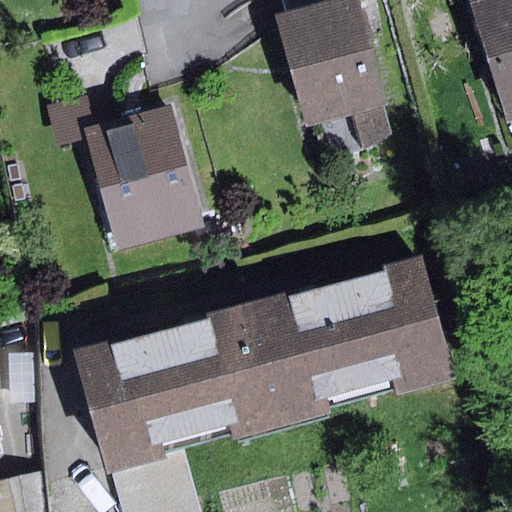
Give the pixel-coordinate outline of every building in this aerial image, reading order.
[(382,108),(385,107),(357,0),(349,0),(348,0),(289,16),(275,19),(303,128),(352,116),(382,108)] [(284,0),(289,16),(348,0),(284,0)] [(511,0),(469,0),(506,123),(511,121),(511,0)] [(86,128),(93,126),(86,98),(47,108),(54,136),(86,128)] [(201,227),(169,107),(93,126),(86,128),(117,249),(201,227)] [(382,108),(352,116),(359,150),(390,134),(382,108)] [(426,256),(249,302),(282,427),(331,414),(328,405),(395,388),(396,394),(458,378),(426,256)] [(249,302),(72,349),(106,475),(112,473),(166,459),(162,444),(184,438),(231,425),(234,439),(282,427),(249,302)] [(33,355),(8,357),(11,404),(36,402),(33,355)] [(112,473),(122,511),(203,511),(184,438),(162,444),(166,459),(112,473)] [(0,511),(47,511),(45,470),(0,479),(0,511)]
